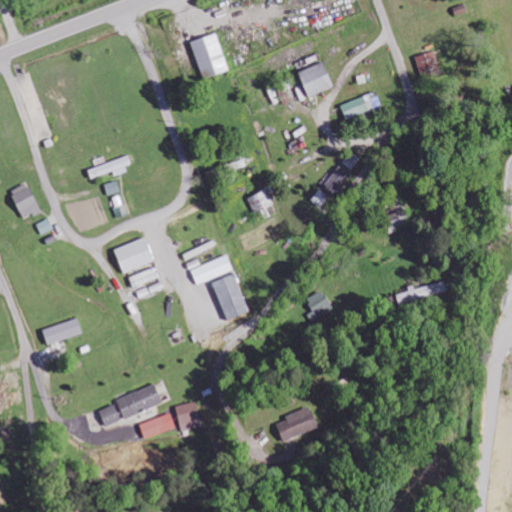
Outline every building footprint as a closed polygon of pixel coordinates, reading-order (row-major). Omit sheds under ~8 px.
[(194,42),(206,79),(232,71),(220,34),(194,42)] [(418,56),(423,79),(444,74),(438,51),(418,56)] [(336,89),(329,63),(303,71),(311,96),(336,89)] [(349,119),(384,107),(378,92),(344,105),(349,119)] [(90,170),(94,179),(115,171),(116,174),(135,167),(131,155),(90,170)] [(320,182),(337,195),(352,174),(341,166),(334,175),(328,171),(320,182)] [(44,211),(31,183),(13,191),(26,219),(44,211)] [(250,199),(258,214),(276,205),(269,189),(250,199)] [(396,230),(411,223),(402,204),(387,211),(396,230)] [(126,273),(157,261),(147,237),(117,250),(126,273)] [(199,284),(236,271),(230,255),(193,269),(199,284)] [(252,312),(238,274),(215,282),(229,320),(252,312)] [(398,294),(400,303),(449,292),(446,280),(410,289),(410,291),(398,294)] [(313,321),(335,308),(324,290),(308,299),(315,311),(309,314),(313,321)] [(85,335),(81,319),(46,328),(49,344),(85,335)] [(119,401),(128,419),(165,402),(157,384),(119,401)] [(184,432),(204,427),(198,401),(177,406),(184,432)] [(109,427),(124,420),(118,405),(102,411),(109,427)] [(278,421),(286,441),(320,428),(312,408),(278,421)] [(148,439),(179,427),(173,412),(142,424),(148,439)]
